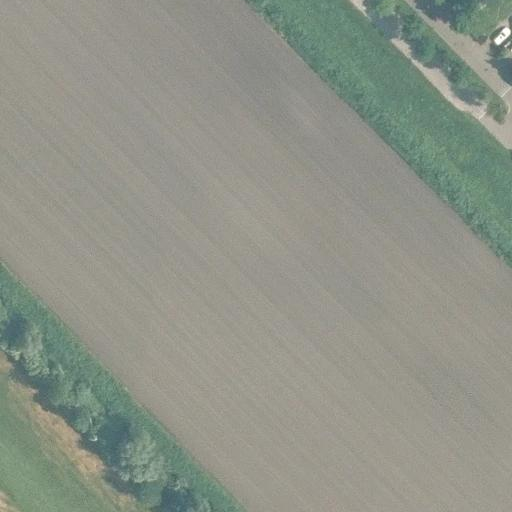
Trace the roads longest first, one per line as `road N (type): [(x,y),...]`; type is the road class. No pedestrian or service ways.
road 1 (residential): [(375,0),(505,134)]
road 2 (residential): [(511,94),(420,0)]
